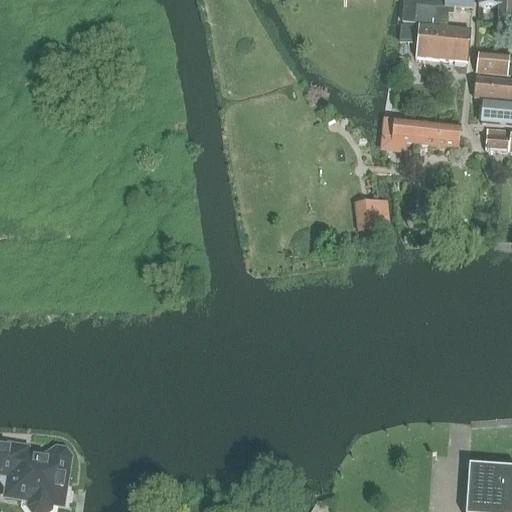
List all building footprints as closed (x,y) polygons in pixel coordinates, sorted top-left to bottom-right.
[(405,0),(402,25),(447,29),(448,16),(453,17),(453,11),(472,12),(472,0),(405,0)] [(511,0),(478,0),(478,9),(499,10),(498,22),(511,22),(511,0)] [(418,29),(401,28),(399,46),(417,47),(415,60),(467,65),(470,33),(418,28),(418,29)] [(476,76),(511,79),(511,69),(508,69),(509,58),(479,55),(476,76)] [(511,84),(476,81),(474,101),(511,105),(511,84)] [(511,109),(483,107),(481,126),(511,129),(511,109)] [(391,144),(458,151),(461,128),(394,121),(391,144)] [(485,153),(508,155),(509,135),(487,133),(485,153)] [(357,235),(377,233),(374,205),(360,206),(362,220),(356,221),(357,235)] [(30,503),(29,509),(30,511),(49,511),(50,506),(56,507),(60,482),(67,477),(70,460),(64,453),(56,452),(48,457),(48,459),(27,456),(27,450),(0,445),(0,477),(9,479),(14,487),(7,491),(5,499),(30,503)] [(511,511),(511,471),(468,468),(464,511),(511,511)]
